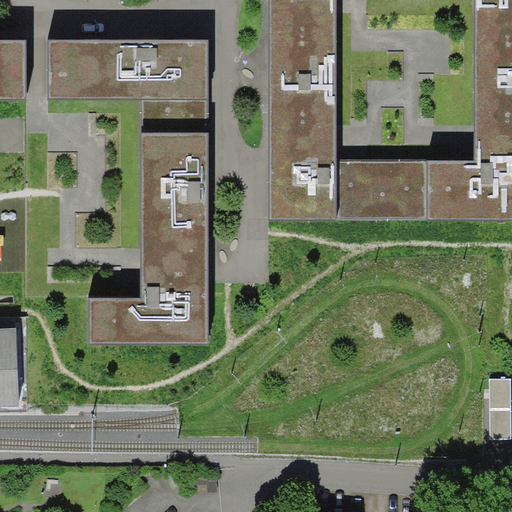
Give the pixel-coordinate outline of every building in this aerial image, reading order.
[(511,203),(511,0),(272,0),(273,204),(511,203)] [(27,40),(0,39),(0,100),(27,101),(27,40)] [(210,50),(47,48),(47,108),(209,110),(210,50)] [(208,134),(140,134),(140,299),(89,299),(89,344),(209,343),(208,134)] [(0,333),(0,412),(30,412),(28,333),(0,333)]
